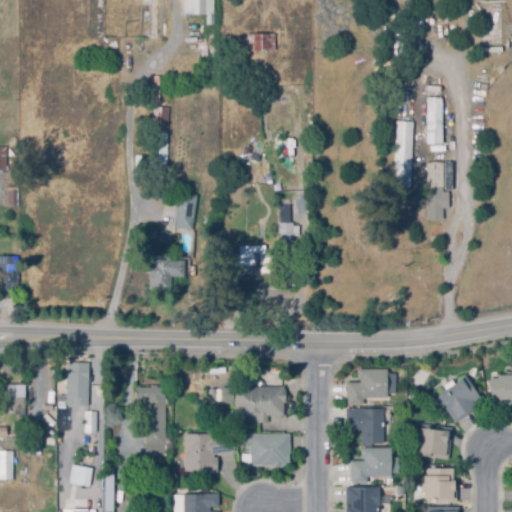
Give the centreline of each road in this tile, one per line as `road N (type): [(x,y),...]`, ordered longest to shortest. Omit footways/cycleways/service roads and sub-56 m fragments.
road 1 (tertiary): [(511,326),(414,342),(0,337)]
road 2 (residential): [(314,344),(320,511)]
